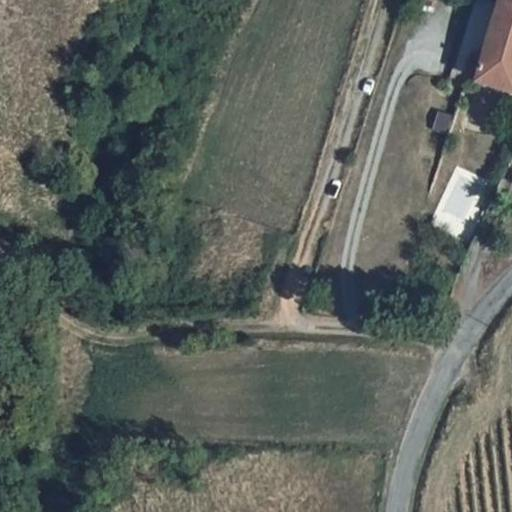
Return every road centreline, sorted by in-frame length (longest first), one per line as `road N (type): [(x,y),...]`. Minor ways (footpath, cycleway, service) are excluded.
road 1 (unknown): [(463,341),(294,328),(287,316),(389,0)]
road 2 (unclassified): [(399,511),(428,404),(463,341),(511,284)]
